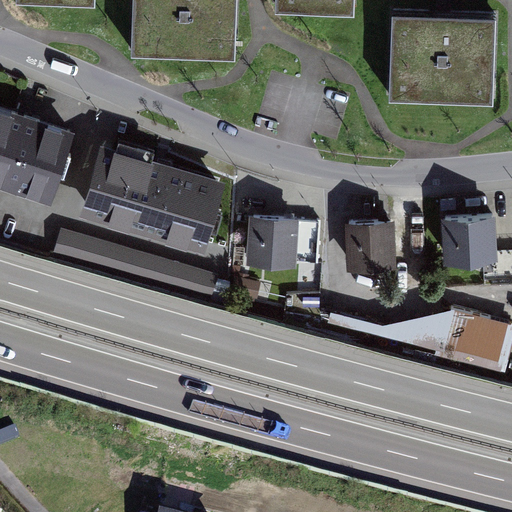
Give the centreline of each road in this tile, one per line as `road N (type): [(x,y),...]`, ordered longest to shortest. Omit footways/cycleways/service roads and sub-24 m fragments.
road 1 (residential): [(511,167),(390,179),(317,170),(0,46)]
road 2 (motorway): [(511,422),(0,279)]
road 3 (motorway): [(0,342),(511,483)]
